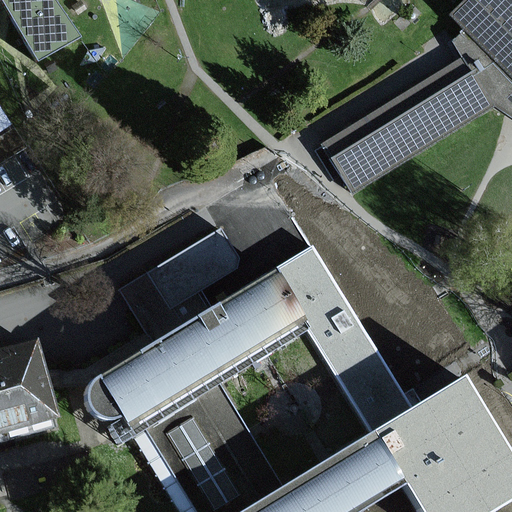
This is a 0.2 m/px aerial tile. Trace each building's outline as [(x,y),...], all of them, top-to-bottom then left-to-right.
[(0,0),(0,7),(32,64),(77,39),(50,0),(0,0)] [(511,4),(508,0),(463,0),(446,17),(459,33),(448,44),(453,51),(458,59),(491,108),(511,121),(511,4)] [(458,59),(320,142),(350,193),(491,108),(458,59)] [(216,232),(116,292),(133,320),(149,345),(210,309),(200,291),(232,271),(234,261),(216,232)] [(357,511),(448,457),(367,326),(317,245),(210,309),(85,384),(79,390),(75,398),(74,406),(77,414),(82,421),(91,425),(99,426),(108,424),(113,431),(122,426),(175,511),(357,511)] [(29,343),(0,351),(0,437),(51,423),(29,343)]
